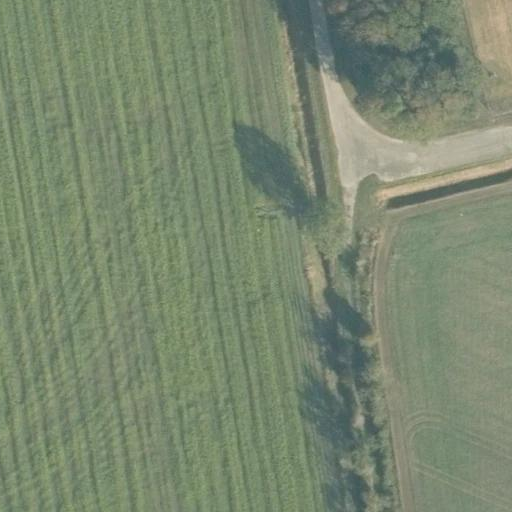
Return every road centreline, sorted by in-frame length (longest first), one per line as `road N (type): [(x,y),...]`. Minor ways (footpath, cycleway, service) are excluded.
road 1 (track): [(380,511),(344,291),(347,168)]
road 2 (unclassified): [(347,168),(317,0)]
